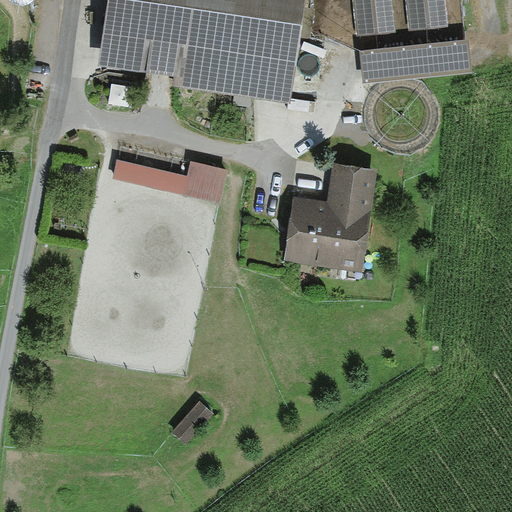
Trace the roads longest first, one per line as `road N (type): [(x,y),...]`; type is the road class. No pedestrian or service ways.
road 1 (residential): [(67,0),(0,416)]
road 2 (unknown): [(55,96),(374,170)]
